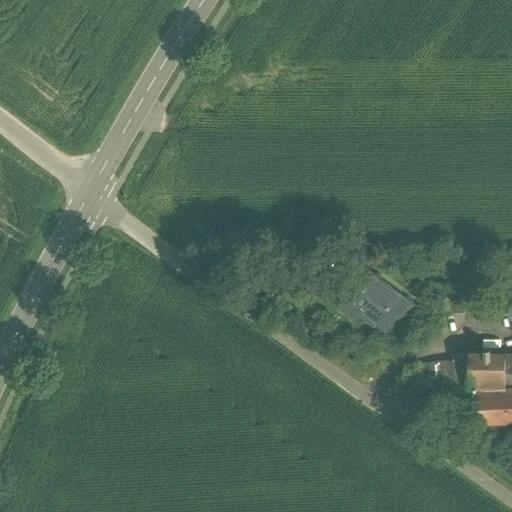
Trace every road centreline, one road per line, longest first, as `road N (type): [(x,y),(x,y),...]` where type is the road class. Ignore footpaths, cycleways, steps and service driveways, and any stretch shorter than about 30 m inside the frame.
road 1 (residential): [(511,502),(88,194)]
road 2 (tertiary): [(202,0),(88,194)]
road 3 (tertiary): [(88,194),(0,368)]
road 4 (unknown): [(372,400),(498,282)]
